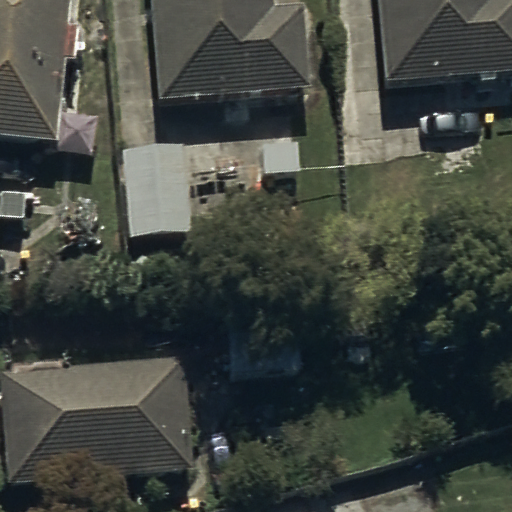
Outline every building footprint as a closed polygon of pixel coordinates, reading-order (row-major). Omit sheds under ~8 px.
[(71,0),(0,0),(0,157),(57,162),(64,78),(71,79),(73,48),(68,48),(71,0)] [(145,0),(156,119),(308,106),(301,25),(272,27),(269,0),(145,0)] [(497,0),(374,0),(383,102),(511,91),(511,9),(499,10),(497,0)] [(299,158),(263,159),(264,196),(300,195),(299,158)] [(186,160),(121,164),(126,253),(191,249),(186,160)] [(434,186),(351,187),(351,250),(435,249),(434,186)] [(297,347),(229,349),(230,387),(298,385),(297,347)] [(188,488),(178,376),(0,391),(0,439),(6,504),(188,488)]
